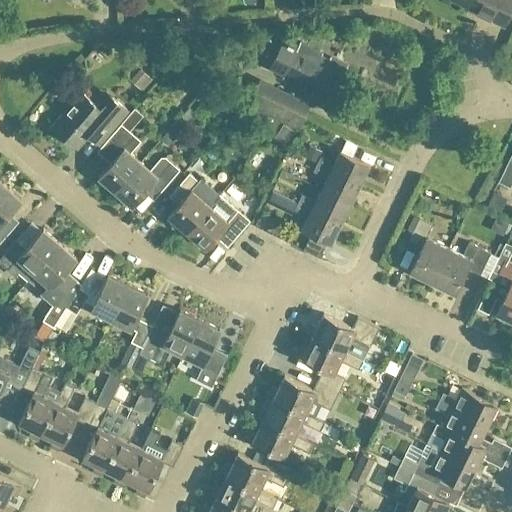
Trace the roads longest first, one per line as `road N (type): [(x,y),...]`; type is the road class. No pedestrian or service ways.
road 1 (residential): [(0,56),(34,41),(393,16),(463,48),(489,76),(502,107)]
road 2 (residential): [(271,313),(122,244),(0,127)]
road 3 (residential): [(502,107),(434,134),(349,290)]
road 4 (residential): [(172,511),(271,313)]
road 5 (residential): [(349,290),(511,366)]
